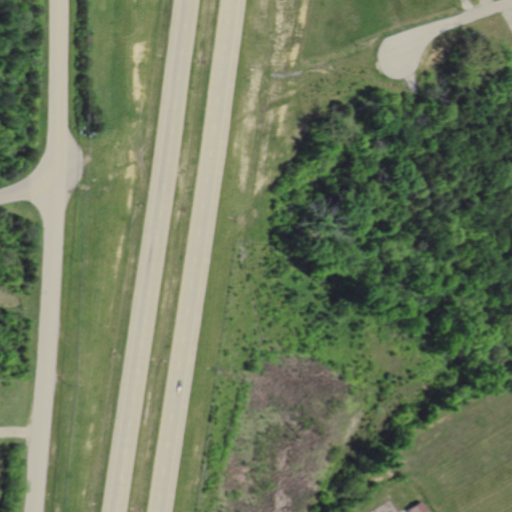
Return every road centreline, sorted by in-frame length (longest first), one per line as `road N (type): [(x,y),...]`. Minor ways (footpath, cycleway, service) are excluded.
road 1 (trunk): [(194,0),(117,511)]
road 2 (trunk): [(161,511),(235,0)]
road 3 (residential): [(32,511),(56,0)]
road 4 (residential): [(403,55),(418,36),(511,0)]
